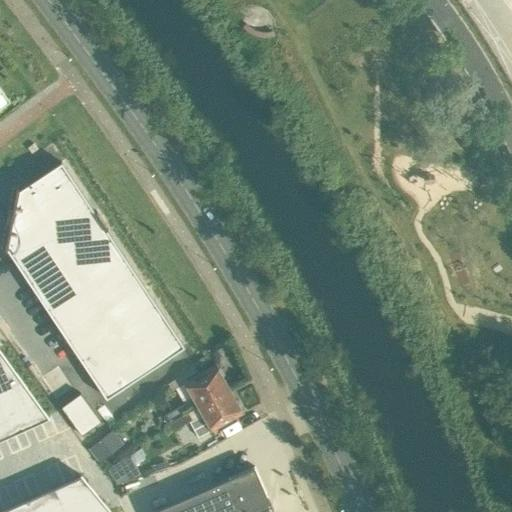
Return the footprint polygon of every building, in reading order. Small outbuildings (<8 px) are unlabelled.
[(0,107),(10,100),(8,97),(6,99),(0,90),(0,107)] [(7,251),(7,249),(106,398),(184,346),(106,229),(108,228),(97,211),(95,212),(61,162),(19,190),(19,188),(17,188),(4,250),(7,251)] [(0,350),(0,389),(21,380),(0,350)] [(175,420),(228,389),(222,377),(224,375),(221,368),(217,369),(216,365),(185,383),(194,398),(164,415),(168,423),(175,419),(175,420)] [(21,380),(0,389),(0,411),(9,433),(47,416),(21,380)] [(234,399),(228,389),(175,420),(180,427),(203,414),(212,430),(242,412),(239,407),(241,405),(238,399),(234,399)] [(61,407),(81,435),(100,421),(80,393),(61,407)] [(0,436),(9,433),(0,411),(0,436)] [(98,441),(109,455),(123,444),(113,430),(98,441)] [(184,435),(161,447),(167,459),(190,447),(184,435)] [(74,464),(86,458),(79,444),(67,449),(74,464)] [(141,474),(129,455),(109,468),(117,482),(141,474)] [(274,511),(254,466),(152,511),(274,511)] [(80,474),(54,486),(65,511),(109,511),(109,508),(80,474)] [(65,511),(54,486),(27,498),(33,511),(65,511)] [(33,511),(27,498),(0,509),(0,511),(33,511)]
